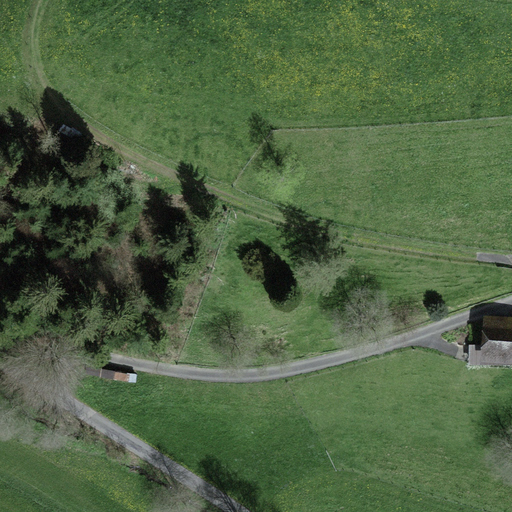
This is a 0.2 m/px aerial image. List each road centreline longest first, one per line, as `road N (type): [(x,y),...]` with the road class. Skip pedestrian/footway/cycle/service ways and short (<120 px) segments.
road 1 (track): [(511,265),(347,240),(231,202),(124,149),(73,110),(51,81),(42,42),(50,0)]
road 2 (unclassified): [(232,511),(0,360)]
